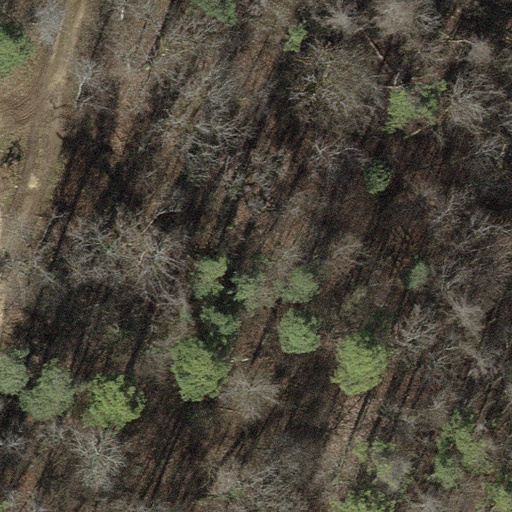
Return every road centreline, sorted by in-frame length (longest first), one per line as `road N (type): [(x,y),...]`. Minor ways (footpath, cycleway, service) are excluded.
road 1 (track): [(0,322),(155,406),(249,501),(250,511)]
road 2 (track): [(0,194),(56,67),(74,0)]
